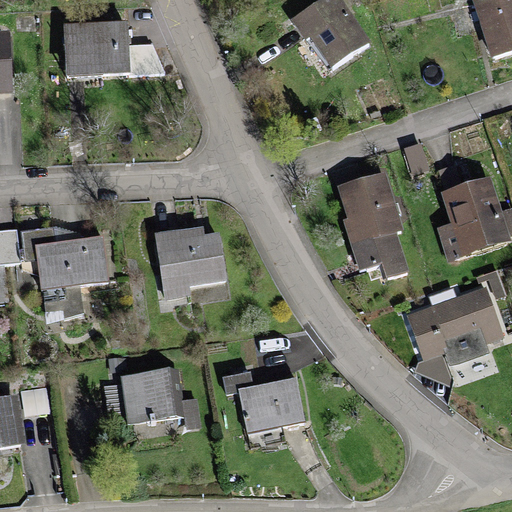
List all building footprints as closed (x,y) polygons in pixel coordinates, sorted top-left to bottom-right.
[(377,44),(346,0),(332,0),(299,24),(334,74),(377,44)] [(511,0),(484,0),(476,3),(496,62),(511,57),(511,0)] [(134,23),(65,27),(68,85),(137,81),(134,23)] [(0,98),(19,98),(16,35),(0,35),(0,98)] [(391,176),(344,191),(353,220),(347,222),(364,274),(389,266),(393,279),(414,272),(401,232),(408,230),(391,176)] [(511,261),(511,231),(496,180),(446,195),(456,227),(442,231),(451,262),(496,248),(501,265),(511,261)] [(231,287),(221,226),(159,237),(170,297),(231,287)] [(58,244),(56,228),(24,232),(28,263),(44,261),(49,298),(116,289),(109,237),(58,244)] [(0,266),(28,263),(24,232),(0,235),(0,266)] [(490,290),(413,316),(429,365),(506,340),(490,290)] [(181,371),(125,379),(132,425),(187,417),(189,432),(204,430),(200,399),(185,401),(181,371)] [(262,388),(260,373),(226,379),(229,396),(246,393),(253,434),(312,424),(304,381),(262,388)] [(0,453),(32,448),(24,397),(0,401),(0,453)]
